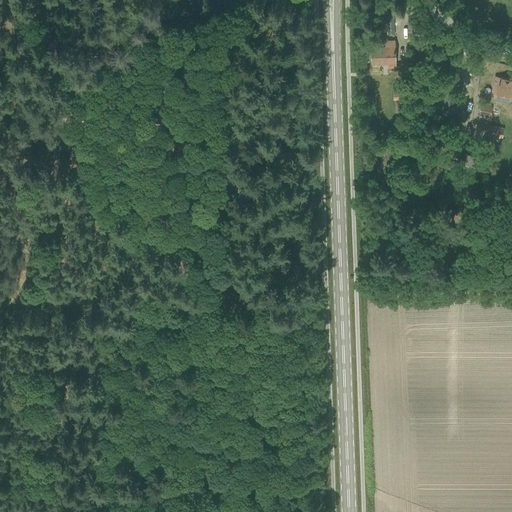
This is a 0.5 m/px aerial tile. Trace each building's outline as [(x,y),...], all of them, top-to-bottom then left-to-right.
[(372,64),(382,63),(395,63),(394,41),(388,41),(388,46),(371,47),(372,64)] [(511,80),(495,76),(492,86),(491,93),(509,97),(511,86),(511,80)] [(480,105),(479,113),(490,116),(492,108),(480,105)] [(477,122),(475,130),(491,133),(490,136),(502,139),(504,128),(477,122)] [(474,167),(476,157),(467,155),(465,165),(474,167)]
